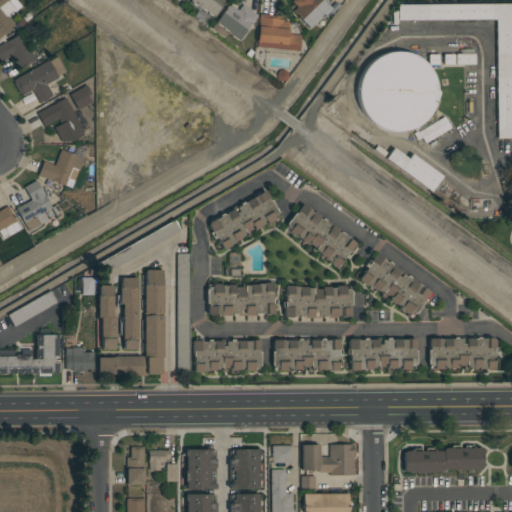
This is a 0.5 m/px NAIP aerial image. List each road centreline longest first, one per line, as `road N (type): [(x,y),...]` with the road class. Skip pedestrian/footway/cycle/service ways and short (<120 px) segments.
road 1 (residential): [(511,342),(498,333),(216,337),(196,311),(199,230),(206,213),(275,182),(448,297),(452,334)]
road 2 (secondary): [(0,411),(511,408)]
